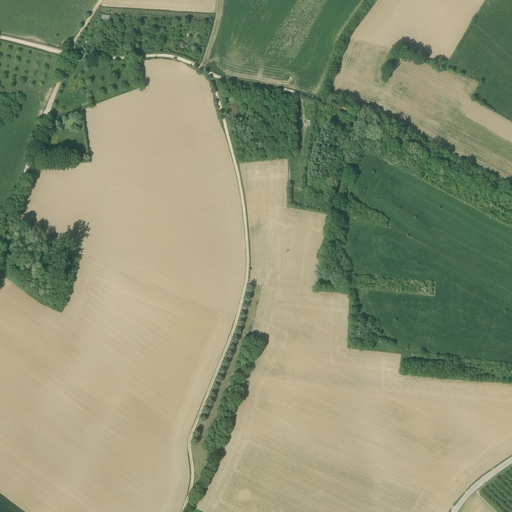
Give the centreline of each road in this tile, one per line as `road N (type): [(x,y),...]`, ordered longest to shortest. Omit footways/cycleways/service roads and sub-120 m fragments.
road 1 (track): [(183,511),(193,476),(191,434),(247,267),(239,185),(210,73)]
road 2 (track): [(210,73),(305,95),(511,193)]
road 3 (track): [(0,237),(70,54)]
road 4 (track): [(70,54),(170,55),(200,67)]
